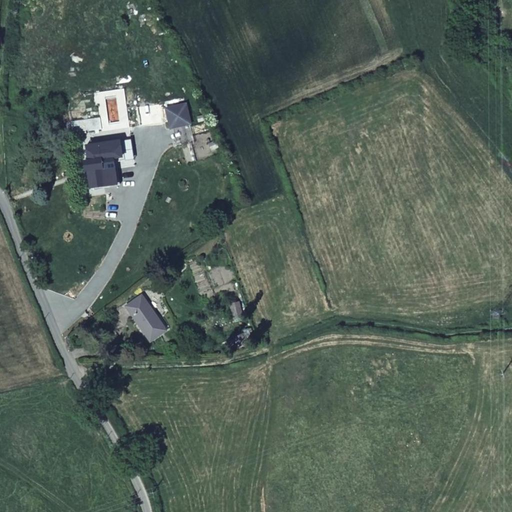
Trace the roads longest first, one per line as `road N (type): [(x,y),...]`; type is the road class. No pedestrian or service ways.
road 1 (track): [(74,373),(231,359),(335,321),(438,334),(511,328)]
road 2 (residential): [(147,511),(63,352),(0,197)]
